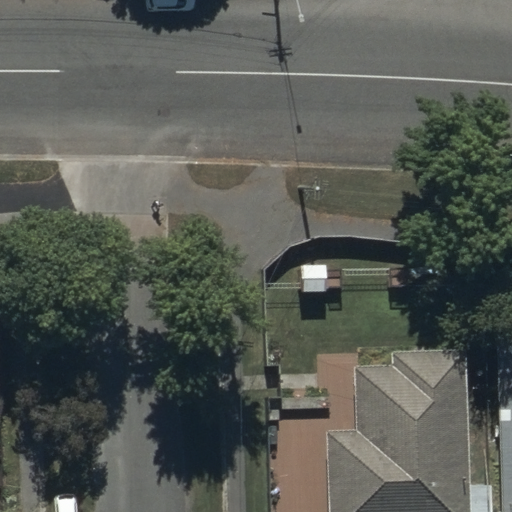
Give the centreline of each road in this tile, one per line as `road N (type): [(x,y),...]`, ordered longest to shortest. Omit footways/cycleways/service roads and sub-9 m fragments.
road 1 (residential): [(123,72),(137,511)]
road 2 (residential): [(511,87),(123,72)]
road 3 (residential): [(123,72),(0,73)]
